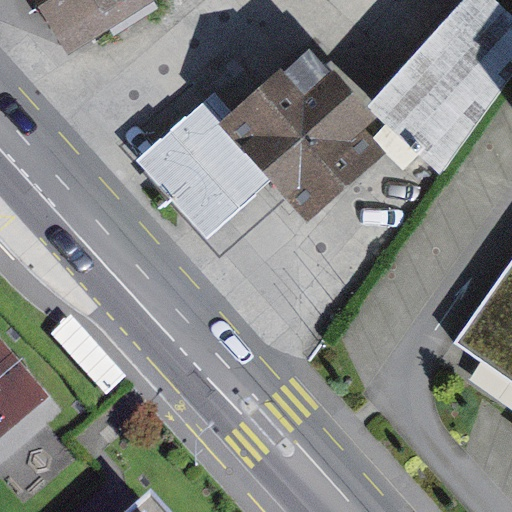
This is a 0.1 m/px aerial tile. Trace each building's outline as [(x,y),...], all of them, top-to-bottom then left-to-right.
[(75,0),(94,24),(127,0),(75,0)] [(390,107),(442,158),(511,88),(511,42),(483,14),(390,107)] [(327,75),(307,53),(218,135),(299,221),(373,152),(358,136),(382,113),(338,65),(327,75)] [(511,271),(459,345),(511,383),(511,271)] [(163,511),(149,496),(132,511),(163,511)]
